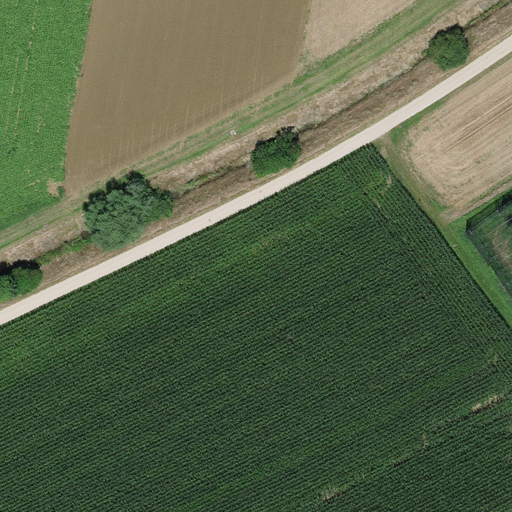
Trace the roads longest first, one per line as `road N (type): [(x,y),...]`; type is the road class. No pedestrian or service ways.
road 1 (track): [(0,315),(375,127),(511,38)]
road 2 (track): [(0,244),(354,61),(443,0)]
road 3 (track): [(375,127),(511,327)]
